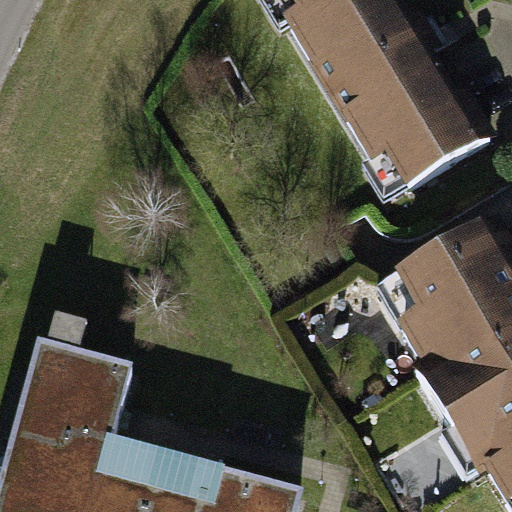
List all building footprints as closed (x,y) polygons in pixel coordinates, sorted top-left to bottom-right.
[(402,0),(274,0),(266,5),(391,212),(493,151),(402,0)] [(511,264),(492,231),(388,293),(511,497),(511,264)] [(86,346),(90,319),(54,314),(51,342),(86,346)] [(154,511),(156,506),(105,492),(136,379),(44,354),(0,511),(154,511)] [(303,511),(305,506),(227,485),(219,511),(178,511),(156,506),(154,511),(303,511)]
